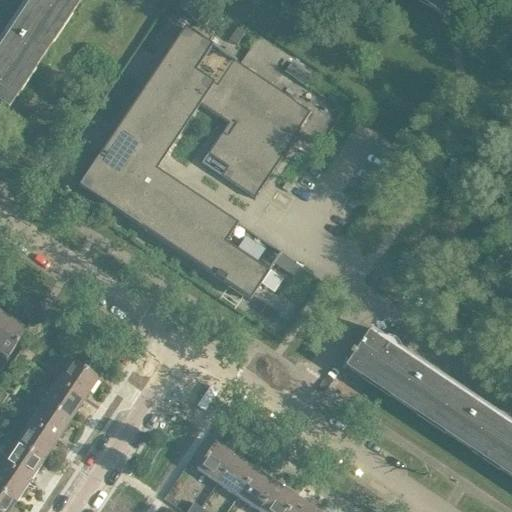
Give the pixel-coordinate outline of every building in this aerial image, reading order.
[(24,0),(19,9),(0,37),(0,106),(7,111),(80,0),(24,0)] [(448,9),(453,0),(419,0),(433,9),(443,16),(448,9)] [(209,7),(198,23),(204,27),(215,11),(209,7)] [(238,27),(229,39),(237,45),(246,32),(238,27)] [(210,170),(263,206),(276,186),(321,120),(193,34),(87,193),(259,308),(290,261),(248,233),(165,177),(209,111),(237,130),(210,170)] [(301,68),(292,62),(285,72),(294,78),(301,68)] [(0,352),(7,358),(25,330),(5,317),(0,324),(0,352)] [(377,387),(511,477),(511,421),(418,358),(415,362),(402,354),(404,349),(402,344),(399,342),(396,340),(393,338),(388,338),(375,330),(360,354),(357,352),(355,356),(357,357),(350,369),(377,387)] [(85,371),(93,360),(72,346),(65,357),(70,361),(57,382),(84,400),(98,379),(85,371)] [(35,355),(23,347),(17,356),(29,363),(35,355)] [(11,365),(23,373),(29,363),(17,356),(11,365)] [(84,400),(57,382),(42,403),(70,421),(84,400)] [(70,421),(42,403),(29,423),(56,441),(70,421)] [(56,441),(29,423),(16,443),(43,461),(56,441)] [(43,461),(16,443),(2,463),(30,481),(43,461)] [(214,443),(196,469),(218,483),(235,457),(214,443)] [(235,457),(218,483),(237,497),(255,471),(235,457)] [(0,466),(0,490),(16,501),(30,481),(2,463),(0,466)] [(255,471),(237,497),(258,511),(276,485),(255,471)] [(276,485),(258,511),(259,511),(286,511),(296,498),(276,485)] [(8,511),(16,501),(0,490),(0,511),(8,511)] [(296,498),(286,511),(315,511),(316,511),(296,498)] [(194,503),(187,511),(198,511),(201,508),(194,503)]
